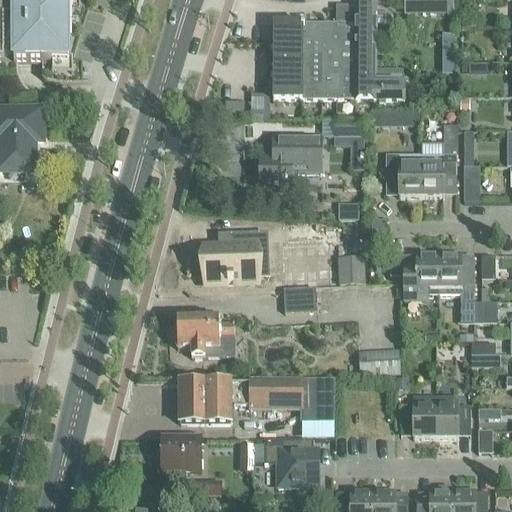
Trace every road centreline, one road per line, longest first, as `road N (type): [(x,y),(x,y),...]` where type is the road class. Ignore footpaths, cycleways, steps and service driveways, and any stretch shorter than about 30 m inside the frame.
road 1 (primary): [(51,511),(137,163),(188,0)]
road 2 (residential): [(345,471),(511,476)]
